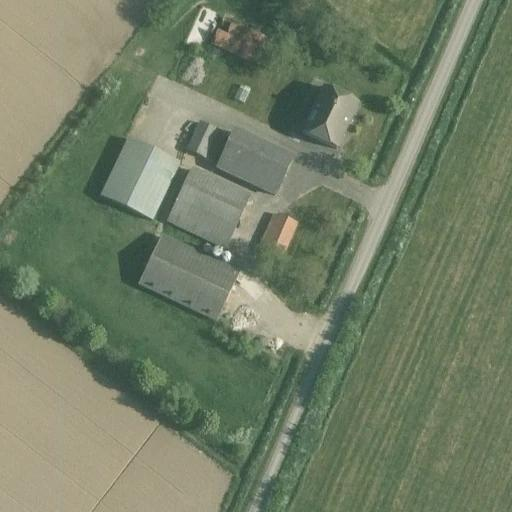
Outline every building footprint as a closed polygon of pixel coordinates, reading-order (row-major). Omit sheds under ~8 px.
[(210,45),(264,70),(276,44),(223,19),(210,45)] [(337,94),(324,87),(302,133),(315,140),(338,152),(361,104),(337,93),(337,94)] [(186,152),(213,164),(226,137),(199,124),(186,152)] [(292,161),(234,134),(217,170),(275,197),(292,161)] [(154,222),(179,161),(125,139),(100,200),(154,222)] [(250,199),(191,171),(166,224),(225,252),(250,199)] [(295,225),(274,215),(258,252),(279,261),(295,225)] [(238,276),(161,239),(139,286),(216,323),(238,276)]
